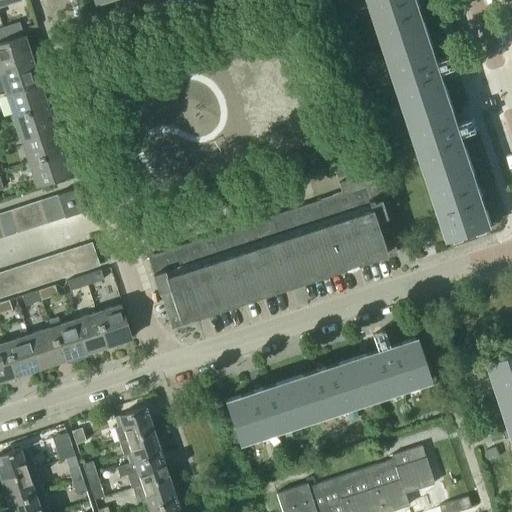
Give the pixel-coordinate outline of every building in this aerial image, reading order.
[(417,0),(371,0),(387,48),(429,34),(417,0)] [(19,21),(3,27),(6,36),(22,31),(19,21)] [(387,48),(407,111),(450,97),(441,72),(456,67),(452,55),(437,60),(429,34),(387,48)] [(0,68),(31,58),(24,35),(0,42),(0,68)] [(31,58),(0,68),(0,78),(5,92),(39,81),(31,58)] [(5,92),(12,114),(46,103),(39,81),(5,92)] [(407,111),(428,175),(470,161),(462,135),(477,130),(473,118),(458,123),(450,97),(407,111)] [(12,114),(19,137),(54,126),(46,103),(12,114)] [(61,149),(54,126),(19,137),(27,160),(61,149)] [(69,172),(61,149),(27,160),(35,184),(69,172)] [(365,154),(354,158),(358,169),(369,166),(365,154)] [(354,158),(343,161),(347,173),(358,169),(354,158)] [(332,165),(336,176),(347,173),(343,161),(332,165)] [(449,238),(491,224),(470,161),(428,175),(449,238)] [(374,182),(371,172),(360,175),(363,185),(374,182)] [(360,175),(349,179),(352,189),(363,185),(360,175)] [(349,179),(338,182),(342,192),(352,189),(349,179)] [(147,256),(153,273),(151,274),(157,291),(158,291),(169,287),(179,318),(384,252),(374,221),(386,218),(374,182),(352,189),(342,192),(315,201),(147,256)] [(64,217),(80,211),(81,211),(74,188),(57,194),(64,217)] [(45,197),(53,220),(64,217),(57,194),(45,197)] [(34,201),(42,224),(53,220),(45,197),(34,201)] [(42,224),(34,201),(23,205),(30,228),(42,224)] [(30,228),(23,205),(11,209),(19,231),(30,228)] [(19,231),(11,209),(0,212),(8,235),(19,231)] [(98,264),(91,241),(80,245),(88,268),(98,264)] [(88,268),(80,245),(69,248),(77,272),(88,268)] [(77,272),(69,248),(58,252),(66,275),(77,272)] [(66,275),(58,252),(47,256),(55,279),(66,275)] [(55,279),(47,256),(37,259),(44,282),(55,279)] [(44,282),(37,259),(26,263),(33,286),(44,282)] [(33,286),(26,263),(15,266),(22,289),(33,286)] [(22,289),(15,266),(4,270),(11,293),(22,289)] [(100,269),(84,274),(87,284),(103,278),(100,269)] [(11,293),(4,270),(0,270),(0,294),(1,296),(11,293)] [(84,274),(68,280),(71,289),(87,284),(84,274)] [(54,284),(38,289),(41,298),(58,293),(54,284)] [(38,289),(22,294),(25,304),(41,298),(38,289)] [(9,299),(0,301),(0,313),(12,309),(9,299)] [(119,305),(96,312),(107,345),(130,338),(119,305)] [(96,312),(73,320),(84,353),(107,345),(96,312)] [(61,360),(84,353),(73,320),(50,327),(61,360)] [(50,327),(27,335),(38,368),(61,360),(50,327)] [(376,350),(351,358),(364,400),(428,379),(415,337),(388,346),(383,331),(371,335),(376,350)] [(27,335),(5,342),(15,375),(38,368),(27,335)] [(5,342),(0,343),(0,380),(15,375),(5,342)] [(511,424),(511,423),(511,353),(490,361),(511,424)] [(351,358),(288,379),(301,420),(364,400),(351,358)] [(238,441),(301,420),(288,379),(225,399),(238,441)] [(122,424),(126,438),(153,429),(145,406),(114,416),(117,426),(122,424)] [(86,440),(81,427),(72,430),(76,443),(86,440)] [(125,453),(128,462),(160,452),(153,429),(126,438),(131,451),(125,453)] [(67,432),(57,435),(61,448),(71,445),(67,432)] [(276,492),(282,511),(380,511),(407,503),(407,505),(408,505),(404,490),(432,481),(433,483),(434,482),(421,444),(391,454),(392,458),(377,463),(367,467),(308,486),(307,482),(276,492)] [(27,455),(24,446),(0,453),(0,476),(1,479),(35,468),(30,454),(27,455)] [(497,447),(487,450),(490,459),(500,456),(497,447)] [(131,486),(168,474),(160,452),(128,462),(117,466),(120,475),(127,473),(131,486)] [(65,458),(73,480),(82,477),(75,455),(65,458)] [(96,473),(92,460),(82,463),(87,476),(96,473)] [(1,479),(8,502),(39,491),(36,482),(39,481),(35,468),(1,479)] [(104,495),(96,473),(87,476),(94,498),(104,495)] [(144,508),(175,498),(168,474),(131,486),(136,500),(140,498),(144,508)] [(82,477),(73,480),(77,493),(86,490),(82,477)] [(8,502),(11,511),(45,511),(39,491),(8,502)] [(452,511),(470,506),(466,496),(439,505),(440,511),(452,511)] [(180,511),(175,498),(144,508),(144,511),(180,511)]
